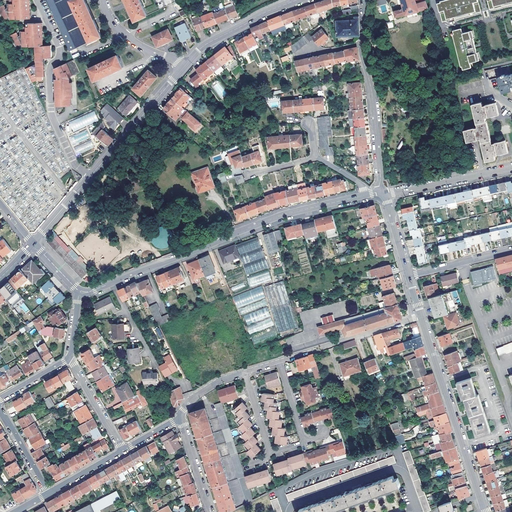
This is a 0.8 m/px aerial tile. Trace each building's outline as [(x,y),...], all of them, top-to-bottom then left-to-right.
[(5,6),(0,8),(0,14),(1,16),(3,20),(4,23),(10,19),(11,21),(31,20),(31,12),(32,12),(30,0),(15,0),(16,4),(14,4),(13,0),(11,0),(10,0),(10,5),(8,5),(8,9),(7,10),(5,6)] [(45,0),(70,52),(102,36),(85,0),(72,0),(61,5),(56,7),(52,0),(45,0)] [(140,0),(125,0),(135,21),(147,15),(140,0)] [(180,0),(179,0),(154,0),(159,10),(180,0)] [(327,0),(316,4),(319,13),(334,7),(332,0),(327,0)] [(399,0),(403,9),(395,13),(397,20),(427,8),(424,0),(399,0)] [(442,0),(437,1),(442,21),(481,12),(478,0),(444,0),(445,1),(443,2),(442,0)] [(511,0),(487,0),(490,10),(511,3),(511,0)] [(305,8),(308,16),(319,13),(316,4),(311,6),(305,8)] [(225,9),(229,19),(238,15),(234,5),(225,9)] [(229,19),(225,9),(219,11),(217,7),(212,9),(213,12),(217,23),(223,21),(229,19)] [(293,11),(297,21),(304,18),(308,16),(305,8),(300,9),(293,11)] [(282,16),(285,25),(286,29),(298,25),(297,21),(293,11),(288,13),(287,14),(282,16)] [(213,12),(202,16),(206,27),(207,27),(207,28),(211,27),(211,25),(212,25),(217,23),(213,12)] [(206,27),(202,16),(193,20),(197,31),(203,28),(206,27)] [(268,22),(271,30),(285,25),(282,16),(270,21),(268,22)] [(360,36),(359,17),(355,17),(355,20),(336,21),(337,37),(360,36)] [(259,25),(262,33),(271,30),(268,22),(264,23),(259,25)] [(18,33),(11,38),(15,48),(23,45),(23,48),(33,48),(33,46),(37,46),(37,59),(46,58),(53,58),(52,45),(49,45),(45,45),(44,38),(43,23),(29,24),(29,27),(29,31),(26,32),(26,27),(23,27),(23,32),(21,32),(21,36),(19,37),(18,33)] [(185,24),(175,28),(182,42),(186,40),(185,39),(191,36),(185,24)] [(253,34),(255,40),(264,37),(263,36),(262,33),(259,25),(255,27),(251,29),(253,34)] [(475,53),(471,38),(472,38),(471,30),(461,33),(460,28),(452,30),(452,33),(451,33),(459,66),(460,66),(461,69),(469,67),(468,62),(478,60),(476,53),(475,53)] [(168,29),(153,37),(158,47),(173,39),(168,29)] [(320,45),(321,46),(327,42),(326,40),(329,38),(322,30),(312,38),(313,39),(317,43),(319,46),(320,45)] [(253,34),(245,38),(249,48),(257,44),(255,40),(253,34)] [(249,48),(245,38),(241,40),(236,42),(239,47),(241,52),(249,48)] [(215,55),(223,65),(225,68),(237,60),(231,46),(227,49),(225,48),(217,54),(215,55)] [(346,61),(346,62),(360,59),(358,53),(357,47),(344,50),(346,61)] [(333,53),(335,63),(346,61),(344,50),(339,51),(333,53)] [(331,53),(323,55),(326,65),(335,63),(333,53),(331,53)] [(118,55),(89,69),(95,81),(124,67),(118,55)] [(207,62),(214,72),(222,66),(223,65),(215,55),(211,59),(207,62)] [(314,57),(316,67),(326,65),(323,55),(321,55),(314,57)] [(312,57),(305,59),(307,70),(316,67),(314,57),(312,57)] [(303,59),(294,61),(297,72),(307,70),(305,59),(303,59)] [(80,73),(74,60),(56,68),(55,71),(58,75),(58,77),(60,77),(61,79),(55,79),(56,95),(58,95),(58,97),(56,97),(57,111),(64,108),(62,80),(69,80),(69,78),(80,73)] [(214,72),(207,62),(206,63),(197,69),(199,73),(191,79),(197,87),(199,85),(199,84),(199,82),(204,79),(214,72)] [(25,69),(32,83),(38,81),(44,80),(44,77),(46,76),(46,65),(38,65),(36,65),(36,68),(34,68),(33,66),(25,69)] [(222,66),(214,72),(218,76),(225,71),(222,66)] [(149,70),(134,89),(142,96),(158,77),(149,70)] [(511,74),(498,78),(502,93),(511,90),(511,89),(510,86),(511,85),(511,74)] [(62,80),(64,108),(67,106),(72,106),(71,98),(73,98),(71,83),(69,83),(69,80),(62,80)] [(350,97),(362,96),(361,83),(348,84),(350,97)] [(182,88),(173,98),(182,106),(191,96),(187,93),(188,91),(185,88),(183,89),(182,88)] [(130,96),(119,109),(127,116),(138,102),(130,96)] [(362,96),(350,97),(351,110),(364,109),(362,96)] [(168,103),(164,108),(177,119),(181,114),(184,111),(185,112),(187,110),(182,106),(173,98),(168,103)] [(314,99),(315,110),(320,110),(320,111),(326,110),(325,106),(324,98),(314,99)] [(314,99),(304,100),(305,112),(312,111),(311,110),(315,110),(314,99)] [(304,100),(294,101),(295,112),(298,112),(298,113),(305,112),(304,100)] [(295,112),(294,101),(283,102),(283,110),(282,110),(283,114),(288,114),(288,112),(295,112)] [(139,104),(138,102),(127,116),(128,117),(139,104)] [(464,131),(467,142),(475,140),(478,140),(477,139),(481,138),(482,142),(481,142),(486,162),(496,159),(495,155),(497,154),(498,155),(501,154),(508,152),(506,140),(495,143),(492,144),(491,140),(487,121),(486,121),(485,117),(488,116),(488,117),(491,116),(499,114),(496,103),(485,105),(485,106),(483,106),(482,103),(472,105),(476,124),(477,124),(478,128),(475,129),(475,128),(464,131)] [(108,104),(102,111),(105,113),(104,115),(107,117),(106,118),(110,121),(112,123),(110,124),(115,129),(124,119),(108,104)] [(349,119),(354,118),(364,117),(364,109),(351,110),(348,110),(349,119)] [(184,111),(181,114),(185,117),(184,118),(196,129),(201,123),(187,110),(185,112),(184,111)] [(95,111),(69,121),(72,131),(98,122),(95,111)] [(52,126),(46,115),(42,117),(43,121),(45,120),(49,128),(52,126)] [(355,127),(365,126),(364,117),(354,118),(355,127)] [(114,139),(103,129),(105,127),(102,121),(94,130),(97,133),(97,134),(98,135),(98,136),(101,139),(103,141),(109,145),(114,139)] [(355,127),(356,136),(366,135),(365,126),(355,127)] [(75,144),(90,138),(86,129),(72,135),(75,144)] [(16,188),(14,145),(17,147),(19,143),(19,139),(15,133),(13,136),(0,147),(0,194),(0,195),(0,189),(6,189),(5,190),(6,191),(6,195),(9,196),(6,193),(11,193),(10,189),(13,187),(16,188)] [(279,136),(280,147),(291,147),(290,136),(290,135),(279,136)] [(290,136),(291,147),(303,146),(303,140),(302,141),(301,135),(290,136)] [(357,146),(367,145),(366,135),(356,136),(357,146)] [(266,137),(267,148),(280,147),(279,136),(266,137)] [(73,147),(77,155),(94,147),(91,139),(73,147)] [(357,151),(357,155),(368,154),(367,145),(357,146),(353,146),(353,151),(357,151)] [(259,152),(251,155),(255,164),(262,161),(259,152)] [(358,165),(369,164),(368,154),(357,155),(358,165)] [(242,158),(245,165),(245,167),(255,164),(251,155),(242,158)] [(242,158),(241,156),(233,159),(237,168),(245,165),(242,158)] [(369,164),(358,165),(359,175),(368,174),(368,176),(372,176),(371,173),(370,173),(369,164)] [(207,169),(193,174),(199,192),(214,187),(207,169)] [(219,183),(226,181),(224,172),(217,174),(219,183)] [(332,179),(335,192),(346,189),(344,180),(342,180),(341,180),(337,181),(337,178),(332,179)] [(335,192),(332,179),(327,180),(328,183),(322,184),(323,184),(325,194),(335,192)] [(497,184),(499,192),(508,190),(506,182),(497,184)] [(301,200),(298,190),(297,184),(292,186),(293,188),(293,189),(289,190),(286,191),(289,203),(301,200)] [(317,196),(315,186),(314,184),(311,185),(312,187),(307,188),(309,198),(315,197),(317,196)] [(323,184),(315,186),(317,196),(325,194),(323,184)] [(489,186),(491,194),(499,192),(497,184),(489,186)] [(301,200),(309,198),(307,188),(306,186),(302,187),(303,189),(298,190),(301,200)] [(482,196),(483,201),(492,199),(491,194),(489,186),(480,188),(482,196)] [(472,190),(473,198),(474,201),(479,200),(478,197),(482,196),(480,188),(472,190)] [(463,192),(465,200),(473,198),(472,190),(463,192)] [(286,191),(275,194),(279,205),(289,203),(286,191)] [(454,194),(456,202),(465,200),(463,192),(458,193),(454,194)] [(266,199),(270,209),(276,206),(279,205),(275,194),(266,197),(266,199)] [(454,194),(445,196),(447,204),(448,207),(455,205),(454,202),(456,202),(454,194)] [(437,198),(439,205),(447,204),(445,196),(437,198)] [(430,207),(429,200),(425,200),(424,197),(419,198),(422,209),(430,207)] [(429,200),(430,207),(439,205),(437,198),(429,200)] [(256,203),(260,213),(270,209),(266,199),(256,203)] [(246,207),(244,203),(241,204),(242,208),(235,211),(238,221),(249,217),(246,207)] [(246,207),(249,217),(260,213),(256,203),(246,207)] [(366,217),(377,214),(374,205),(361,208),(363,218),(366,217)] [(408,222),(416,220),(413,207),(402,209),(404,218),(407,217),(408,222)] [(366,217),(369,227),(379,224),(378,219),(377,214),(366,217)] [(327,238),(338,236),(335,225),(333,217),(327,218),(327,217),(315,220),(318,231),(325,229),(327,238)] [(308,223),(302,224),(304,234),(304,235),(305,237),(318,234),(318,231),(315,220),(309,222),(308,223)] [(416,220),(408,222),(410,230),(418,229),(416,220)] [(302,224),(302,223),(286,228),(288,233),(286,233),(288,238),(304,234),(302,224)] [(498,226),(501,238),(509,236),(506,223),(498,225),(498,226)] [(369,227),(366,228),(367,231),(369,231),(371,238),(382,235),(381,230),(379,224),(369,227)] [(489,228),(490,232),(492,240),(492,242),(496,241),(501,240),(501,238),(498,226),(489,228)] [(167,238),(168,229),(159,228),(158,239),(153,238),(152,246),(163,248),(164,240),(164,237),(167,238)] [(413,235),(413,238),(422,237),(420,228),(418,229),(410,230),(411,235),(413,235)] [(274,232),(277,241),(283,239),(280,230),(274,232)] [(269,251),(279,247),(273,232),(264,235),(269,251)] [(482,234),(483,242),(492,240),(490,232),(482,234)] [(473,236),(475,244),(483,242),(482,234),(473,236)] [(374,248),(385,245),(382,235),(371,238),(370,239),(373,248),(374,248)] [(465,240),(466,248),(471,247),(471,245),(475,244),(473,236),(464,238),(465,240)] [(48,242),(82,278),(88,273),(53,237),(48,242)] [(422,237),(413,238),(415,247),(424,245),(422,237)] [(4,240),(0,242),(0,252),(3,257),(12,250),(4,240)] [(456,242),(458,250),(466,248),(465,240),(456,242)] [(238,250),(242,261),(263,253),(259,242),(238,250)] [(448,244),(450,252),(458,250),(456,242),(448,244)] [(439,246),(441,254),(450,252),(448,244),(439,246)] [(240,257),(235,245),(219,251),(224,263),(240,257)] [(376,253),(377,256),(387,254),(385,245),(374,248),(375,253),(376,253)] [(424,245),(415,247),(417,256),(425,254),(424,245)] [(242,262),(246,273),(268,264),(264,254),(242,262)] [(425,254),(417,256),(419,265),(427,263),(425,254)] [(495,259),(499,275),(511,271),(511,254),(507,256),(500,258),(495,259)] [(210,256),(200,260),(206,275),(208,281),(215,278),(213,273),(216,271),(210,256)] [(206,275),(200,260),(188,264),(194,279),(206,275)] [(32,261),(22,270),(29,279),(32,283),(33,283),(44,274),(32,261)] [(390,268),(389,265),(370,270),(372,276),(377,275),(379,275),(380,279),(381,279),(392,276),(391,271),(389,271),(388,270),(388,269),(390,268)] [(268,266),(247,274),(251,284),(273,276),(268,266)] [(485,281),(496,278),(493,266),(471,272),(474,285),(485,282),(485,281)] [(180,267),(168,272),(173,284),(185,280),(180,267)] [(17,289),(21,285),(29,279),(22,270),(18,274),(10,281),(17,289)] [(173,284),(168,272),(157,276),(162,288),(173,284)] [(443,286),(459,281),(457,272),(446,275),(441,277),(443,286)] [(384,290),(396,286),(393,276),(392,276),(381,279),(383,285),(384,290)] [(149,279),(138,284),(142,291),(144,295),(154,291),(149,279)] [(2,288),(0,290),(9,301),(14,298),(16,301),(23,296),(17,289),(10,281),(2,288)] [(264,287),(279,333),(299,327),(284,281),(264,287)] [(135,283),(131,285),(136,294),(142,291),(138,284),(137,283),(135,284),(135,283)] [(428,298),(429,297),(440,295),(437,283),(425,286),(428,298)] [(131,285),(125,287),(130,297),(136,294),(131,285)] [(63,300),(68,297),(61,287),(54,294),(57,299),(60,296),(63,300)] [(125,287),(118,290),(124,300),(130,297),(125,287)] [(262,287),(233,295),(239,316),(243,314),(247,326),(246,326),(248,333),(274,326),(268,306),(265,298),(262,287)] [(0,289),(0,304),(4,301),(6,304),(9,301),(0,290),(0,289)] [(430,300),(435,317),(457,310),(451,292),(440,295),(429,297),(430,300)] [(398,305),(394,293),(383,297),(386,304),(383,305),(385,308),(398,305)] [(114,306),(110,297),(95,304),(99,313),(114,306)] [(155,316),(160,314),(159,311),(160,309),(158,304),(158,303),(150,307),(155,316)] [(398,305),(385,308),(360,315),(345,319),(347,324),(342,326),(343,328),(345,337),(403,319),(398,305)] [(49,318),(54,325),(57,324),(58,325),(65,321),(66,322),(68,321),(60,309),(58,311),(57,310),(54,312),(54,311),(49,314),(51,317),(49,318)] [(458,317),(460,316),(458,312),(445,316),(448,328),(460,324),(458,317)] [(171,321),(168,314),(162,317),(160,314),(155,316),(160,326),(171,321)] [(322,318),(324,325),(336,322),(333,314),(322,318)] [(41,316),(33,321),(39,331),(45,327),(42,322),(44,322),(41,316)] [(347,324),(345,319),(336,322),(324,325),(318,327),(321,335),(343,328),(342,326),(347,324)] [(118,324),(114,324),(115,339),(126,338),(125,323),(118,324)] [(54,336),(64,338),(66,329),(47,326),(45,327),(39,331),(41,335),(45,332),(53,331),(55,331),(54,336)] [(88,332),(95,343),(99,341),(98,339),(99,339),(98,338),(102,336),(96,327),(88,332)] [(165,337),(160,327),(156,329),(161,339),(165,337)] [(392,354),(406,349),(404,342),(401,343),(401,342),(399,342),(399,344),(396,345),(395,343),(394,344),(394,346),(392,346),(390,339),(401,336),(399,328),(382,333),(388,346),(392,354)] [(449,332),(439,336),(442,346),(452,342),(449,332)] [(382,333),(374,335),(380,349),(388,346),(382,333)] [(404,342),(406,349),(414,346),(423,343),(421,338),(421,336),(404,342)] [(104,338),(102,339),(109,349),(111,348),(104,338)] [(355,340),(343,344),(345,349),(357,345),(356,341),(355,340)] [(506,353),(511,350),(511,341),(503,345),(506,353)] [(229,357),(222,342),(208,348),(215,363),(229,357)] [(49,358),(53,356),(45,343),(37,347),(45,361),(49,358)] [(423,343),(414,346),(416,353),(411,354),(413,358),(421,355),(427,354),(424,345),(423,343)] [(134,358),(134,362),(140,361),(139,348),(134,348),(129,349),(130,359),(134,358)] [(82,354),(87,363),(95,358),(90,349),(82,354)] [(31,360),(36,369),(40,367),(45,364),(38,351),(29,357),(31,360)] [(449,366),(460,362),(461,361),(457,351),(445,355),(449,366)] [(314,354),(295,360),(299,371),(313,366),(317,377),(321,375),(314,354)] [(412,363),(413,367),(417,378),(419,377),(427,374),(421,355),(413,358),(406,361),(407,365),(410,364),(412,363)] [(172,370),(177,368),(170,356),(165,359),(167,363),(161,366),(166,376),(173,372),(172,370)] [(95,358),(87,363),(93,373),(93,372),(102,367),(96,357),(95,358)] [(363,370),(358,357),(341,363),(345,376),(363,370)] [(375,358),(365,362),(369,373),(380,371),(375,358)] [(31,360),(22,365),(27,375),(36,369),(31,360)] [(448,366),(451,374),(463,369),(460,362),(449,366),(448,366)] [(10,370),(7,372),(8,373),(11,378),(12,381),(15,379),(24,374),(21,369),(20,369),(18,365),(10,370)] [(93,372),(98,381),(110,374),(104,366),(102,367),(93,372)] [(121,375),(127,371),(125,367),(118,371),(121,375)] [(68,370),(59,375),(64,383),(67,387),(73,384),(70,379),(73,378),(68,370)] [(280,381),(277,372),(264,376),(268,387),(281,384),(280,381)] [(427,374),(419,377),(420,381),(423,380),(425,386),(436,382),(434,377),(433,372),(427,374)] [(5,382),(9,380),(8,379),(11,378),(8,373),(5,375),(5,374),(0,376),(0,382),(3,387),(7,385),(5,382)] [(110,374),(98,381),(104,391),(116,383),(112,377),(114,377),(112,373),(110,374)] [(161,382),(160,373),(155,374),(155,373),(151,373),(150,373),(146,373),(147,384),(151,384),(151,383),(156,383),(156,386),(160,386),(160,382),(161,382)] [(59,375),(53,378),(58,387),(64,383),(59,375)] [(478,394),(476,394),(470,377),(457,382),(462,399),(464,398),(476,436),(490,431),(478,394)] [(58,387),(53,378),(46,382),(51,391),(58,387)] [(425,386),(426,386),(427,390),(423,391),(425,396),(428,395),(433,393),(439,391),(438,390),(436,382),(425,386)] [(118,388),(120,392),(121,394),(120,395),(124,402),(135,396),(128,383),(118,388)] [(67,387),(69,392),(75,389),(73,384),(67,387)] [(317,388),(313,389),(312,386),(310,384),(302,387),(303,392),(300,393),(303,401),(306,400),(308,405),(316,402),(317,400),(316,397),(319,395),(317,388)] [(234,386),(218,391),(222,402),(238,397),(234,386)] [(175,407),(179,405),(182,402),(184,399),(181,387),(170,392),(175,407)] [(36,400),(30,391),(24,395),(25,397),(24,398),(23,398),(27,406),(36,400)] [(412,401),(417,413),(443,404),(441,397),(439,391),(433,393),(428,395),(430,399),(428,400),(429,404),(419,408),(419,407),(420,405),(418,399),(412,401)] [(78,392),(68,398),(72,406),(75,411),(85,405),(82,401),(81,397),(82,396),(82,395),(80,396),(78,392)] [(143,406),(148,403),(144,397),(142,392),(135,396),(124,402),(123,402),(124,404),(128,411),(142,404),(143,406)] [(411,400),(408,392),(402,394),(405,402),(408,401),(411,400)] [(265,402),(273,403),(274,395),(262,393),(262,396),(261,401),(265,402)] [(50,396),(44,400),(49,409),(55,405),(50,396)] [(22,410),(23,412),(29,409),(27,406),(23,398),(22,397),(14,402),(19,411),(22,410)] [(222,402),(215,404),(219,417),(226,414),(225,412),(222,402)] [(239,416),(245,410),(247,408),(244,405),(242,402),(233,410),(239,416)] [(264,409),(268,410),(275,411),(277,403),(273,403),(265,402),(265,405),(264,409)] [(443,404),(417,413),(418,416),(427,414),(428,418),(434,416),(446,412),(444,407),(443,405),(443,404)] [(85,405),(75,411),(77,415),(76,416),(78,419),(79,419),(82,424),(93,418),(90,413),(89,413),(85,405)] [(17,416),(24,428),(35,422),(38,421),(33,412),(32,413),(30,408),(29,409),(23,412),(17,416)] [(194,425),(209,420),(205,408),(191,412),(194,425)] [(335,417),(332,408),(328,409),(327,408),(321,410),(321,412),(312,414),(312,413),(306,415),(306,416),(302,418),(305,427),(310,425),(310,424),(309,423),(312,422),(312,423),(315,422),(315,421),(323,418),(324,419),(327,419),(326,418),(329,417),(329,418),(330,419),(335,417)] [(236,418),(242,424),(247,419),(250,416),(247,413),(245,410),(239,416),(236,418)] [(271,418),(278,419),(279,412),(275,411),(268,410),(267,413),(267,417),(271,418)] [(436,426),(449,422),(448,420),(446,412),(434,416),(435,419),(429,421),(431,428),(436,426)] [(226,414),(219,417),(223,429),(230,427),(226,414)] [(86,434),(98,427),(93,418),(82,424),(79,426),(84,435),(86,434)] [(270,421),(269,426),(276,427),(280,428),(282,420),(278,419),(271,418),(270,421)] [(244,432),(250,427),(252,425),(249,421),(247,419),(242,424),(239,426),(244,432)] [(142,429),(137,420),(130,424),(129,423),(127,425),(132,433),(132,435),(142,429)] [(194,425),(198,437),(213,432),(209,420),(194,425)] [(24,428),(30,438),(41,432),(35,422),(24,428)] [(438,428),(440,434),(451,431),(452,431),(450,426),(449,422),(436,426),(437,428),(438,428)] [(394,433),(401,430),(398,423),(392,425),(394,433)] [(127,425),(127,424),(125,425),(126,427),(121,430),(125,438),(130,436),(129,434),(132,433),(127,425)] [(88,438),(92,436),(94,435),(96,439),(103,435),(98,427),(86,434),(87,436),(88,438)] [(233,439),(230,427),(223,429),(227,441),(233,439)] [(241,435),(247,441),(254,435),(255,433),(252,430),(250,427),(244,432),(241,435)] [(275,434),(278,435),(286,436),(287,428),(285,428),(280,428),(276,427),(275,430),(275,434)] [(332,436),(335,435),(336,439),(341,438),(338,429),(331,431),(332,436)] [(451,431),(440,434),(439,434),(441,440),(426,444),(427,445),(425,446),(425,447),(427,446),(442,442),(453,439),(451,431)] [(35,451),(37,450),(36,448),(47,442),(48,444),(56,439),(54,437),(46,441),(45,439),(46,439),(44,436),(43,436),(41,432),(30,438),(33,443),(32,444),(35,451)] [(177,441),(178,440),(179,440),(177,435),(175,436),(172,432),(161,438),(169,452),(175,449),(176,451),(181,448),(177,441)] [(203,449),(217,445),(213,432),(198,437),(200,442),(201,442),(203,449)] [(97,442),(108,436),(107,433),(103,435),(96,439),(94,440),(91,443),(93,446),(96,452),(99,450),(100,451),(102,450),(101,448),(103,447),(104,449),(109,447),(105,439),(100,442),(101,442),(98,444),(97,442)] [(402,434),(395,436),(399,444),(407,442),(404,434),(402,434)] [(249,450),(256,443),(259,441),(256,438),(254,435),(247,441),(244,443),(249,450)] [(278,438),(277,443),(288,444),(289,436),(288,436),(286,436),(278,435),(278,438)] [(0,453),(11,447),(6,438),(0,441),(0,453)] [(233,439),(227,441),(231,454),(237,452),(233,439)] [(445,450),(455,447),(455,445),(453,439),(442,442),(443,444),(445,450)] [(159,451),(155,441),(146,446),(140,450),(145,459),(159,451)] [(347,453),(344,442),(340,443),(339,444),(338,445),(337,443),(330,445),(322,448),(322,449),(321,450),(320,449),(313,451),(313,452),(311,453),(311,451),(303,453),(306,462),(310,461),(311,465),(330,459),(328,455),(336,453),(337,457),(347,453)] [(248,451),(253,457),(261,449),(258,446),(256,443),(249,450),(248,451)] [(205,457),(206,462),(221,457),(217,445),(203,449),(205,457)] [(93,446),(87,450),(92,460),(94,459),(98,456),(96,452),(93,446)] [(35,451),(32,453),(33,454),(37,461),(38,461),(46,457),(42,449),(43,449),(42,447),(37,450),(35,451)] [(444,455),(447,462),(449,462),(459,458),(455,447),(445,450),(439,452),(429,455),(428,455),(429,458),(430,457),(431,459),(444,455)] [(477,451),(480,459),(488,456),(489,456),(489,455),(491,454),(489,448),(487,449),(487,447),(477,451)] [(17,460),(18,460),(12,449),(3,454),(7,461),(5,462),(7,466),(17,460)] [(76,455),(82,466),(92,460),(87,450),(76,455)] [(140,450),(131,455),(136,464),(145,459),(140,450)] [(422,484),(418,475),(417,471),(410,450),(403,453),(424,511),(426,511),(431,510),(423,488),(422,484)] [(245,476),(237,452),(231,454),(238,478),(245,476)] [(307,464),(306,462),(303,453),(300,454),(296,456),(299,467),(307,464)] [(76,455),(69,460),(75,470),(76,469),(82,466),(76,455)] [(123,460),(128,469),(136,464),(131,455),(130,456),(123,460)] [(46,457),(38,461),(43,468),(51,463),(47,456),(46,457)] [(184,456),(177,460),(182,469),(188,466),(189,465),(186,460),(184,456)] [(396,463),(394,456),(287,495),(289,501),(396,463)] [(289,460),(292,469),(299,467),(296,456),(292,457),(288,458),(289,460)] [(480,459),(482,466),(490,464),(491,463),(488,456),(480,459)] [(206,462),(213,486),(214,486),(228,481),(221,457),(206,462)] [(453,474),(463,471),(459,458),(449,462),(453,474)] [(17,460),(7,466),(12,475),(15,473),(16,475),(18,474),(18,473),(20,472),(20,471),(22,469),(17,460)] [(69,460),(62,464),(67,474),(75,470),(69,460)] [(119,474),(123,480),(127,479),(123,472),(128,469),(123,460),(114,465),(119,474)] [(285,461),(281,462),(285,473),(292,470),(292,469),(289,460),(285,461)] [(62,464),(60,462),(57,463),(55,464),(54,463),(49,466),(52,472),(53,471),(58,480),(67,474),(62,464)] [(274,464),(277,475),(285,473),(281,462),(276,464),(274,464)] [(484,473),(492,471),(490,464),(482,466),(484,473)] [(105,470),(110,478),(119,474),(114,465),(105,470)] [(182,469),(177,471),(178,477),(181,476),(184,485),(193,482),(190,473),(189,473),(188,472),(188,471),(189,470),(188,466),(182,469)] [(105,470),(97,475),(102,483),(110,478),(105,470)] [(260,472),(264,483),(271,480),(268,470),(265,471),(260,472)] [(449,488),(455,486),(466,482),(463,471),(453,474),(452,475),(453,478),(451,478),(452,482),(453,481),(454,484),(452,485),(452,484),(448,485),(449,488)] [(484,473),(487,481),(495,478),(493,471),(492,471),(484,473)] [(257,473),(253,474),(256,485),(264,483),(260,472),(257,473)] [(0,474),(0,477),(4,484),(5,485),(9,483),(2,473),(0,474)] [(22,476),(23,478),(25,482),(25,483),(26,486),(21,490),(26,498),(28,496),(36,492),(37,491),(37,489),(28,473),(22,476)] [(245,477),(249,488),(256,485),(253,474),(250,475),(245,477)] [(88,480),(93,488),(102,483),(97,475),(88,480)] [(246,503),(253,500),(249,488),(245,477),(245,476),(238,478),(246,503)] [(356,490),(347,493),(347,491),(345,492),(345,493),(337,496),(336,494),(333,495),(331,496),(332,498),(314,505),(313,502),(310,503),(308,504),(309,507),(300,510),(300,511),(329,511),(401,486),(398,478),(395,479),(394,476),(385,479),(384,476),(380,478),(378,479),(379,481),(361,488),(360,485),(357,486),(355,487),(356,490)] [(489,488),(498,485),(495,478),(487,481),(489,488)] [(79,485),(84,493),(93,488),(88,480),(86,481),(79,485)] [(228,481),(214,486),(222,511),(226,511),(236,508),(228,481)] [(193,482),(184,485),(187,494),(184,495),(184,496),(189,495),(197,493),(194,482),(193,482)] [(456,488),(459,499),(471,495),(466,482),(455,486),(456,488)] [(71,490),(76,498),(84,493),(79,485),(78,486),(71,490)] [(491,494),(491,495),(500,492),(498,485),(489,488),(491,494)] [(26,498),(21,490),(20,490),(19,488),(13,491),(19,502),(26,498)] [(69,490),(63,494),(68,502),(76,498),(71,490),(69,490)] [(94,511),(95,511),(121,498),(117,491),(90,504),(75,511),(94,511)] [(494,503),(503,500),(500,492),(491,495),(494,503)] [(197,493),(189,495),(192,505),(200,502),(197,493)] [(55,498),(60,507),(68,502),(63,494),(55,498)] [(60,507),(55,498),(47,503),(52,511),(60,507)] [(494,505),(496,510),(509,506),(506,498),(503,500),(494,503),(494,505)] [(271,501),(274,511),(281,511),(277,499),(271,501)] [(451,502),(440,506),(440,508),(441,511),(457,511),(456,509),(455,510),(454,510),(452,504),(451,502)]
